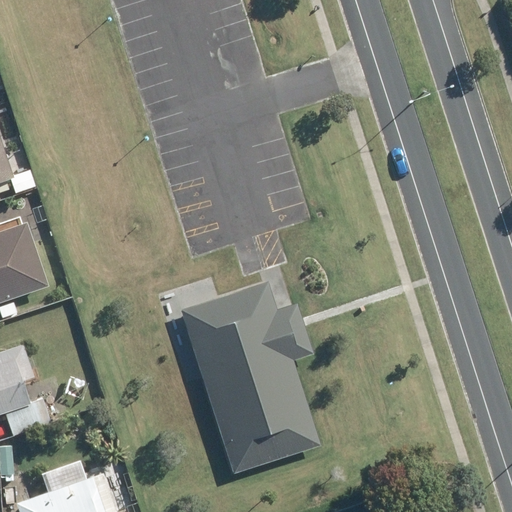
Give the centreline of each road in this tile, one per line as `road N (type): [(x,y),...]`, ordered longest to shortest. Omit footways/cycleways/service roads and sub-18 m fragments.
road 1 (tertiary): [(511,453),(358,0)]
road 2 (tertiary): [(424,0),(511,274)]
